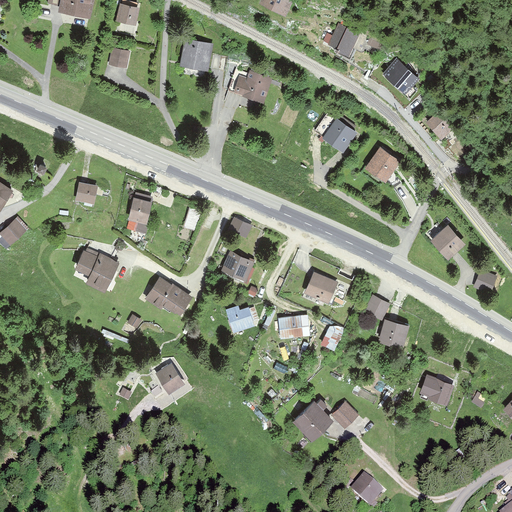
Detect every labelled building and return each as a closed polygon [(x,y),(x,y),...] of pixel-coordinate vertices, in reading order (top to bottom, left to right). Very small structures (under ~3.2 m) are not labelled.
[(63,0),(61,13),(89,18),(92,0),(63,0)] [(289,0),(267,0),(264,6),(281,15),(289,0)] [(136,9),(123,7),(120,24),(133,26),(136,9)] [(349,55),(358,35),(338,26),(329,46),(349,55)] [(208,49),(190,45),(185,65),(204,69),(208,49)] [(128,53),(115,50),(111,66),(124,69),(128,53)] [(395,64),(383,79),(404,96),(416,81),(395,64)] [(248,97),(263,102),(270,80),(252,75),(250,81),(242,79),(238,91),(249,94),(248,97)] [(316,132),(343,150),(354,134),(328,115),(316,132)] [(439,116),(430,125),(443,139),(452,130),(439,116)] [(382,153),(369,171),(384,182),(397,165),(382,153)] [(72,199),(90,204),(95,186),(76,182),(72,199)] [(0,205),(10,191),(0,184),(0,205)] [(127,217),(146,222),(152,199),(132,194),(127,217)] [(197,228),(203,207),(191,204),(186,225),(197,228)] [(0,230),(0,243),(5,250),(25,232),(13,219),(0,230)] [(250,226),(235,219),(230,229),(245,236),(250,226)] [(434,244),(448,259),(463,246),(448,230),(434,244)] [(88,283),(104,290),(116,265),(84,251),(76,267),(92,274),(88,283)] [(224,272),(244,281),(252,263),(232,254),(224,272)] [(306,291),(328,300),(336,281),(314,272),(306,291)] [(478,287),(490,292),(495,277),(483,273),(478,287)] [(162,301),(178,312),(189,296),(172,285),(171,287),(158,279),(147,297),(160,305),(162,301)] [(372,298),(365,314),(383,320),(391,306),(372,298)] [(237,308),(228,311),(235,331),(253,325),(248,309),(239,312),(237,308)] [(133,316),(129,323),(137,327),(141,321),(133,316)] [(283,338),(309,334),(307,316),(280,320),(283,338)] [(378,341),(403,347),(408,327),(383,320),(378,341)] [(337,347),(346,328),(332,321),(323,341),(337,347)] [(163,393),(180,382),(168,364),(152,374),(163,393)] [(427,375),(420,394),(448,405),(456,385),(427,375)] [(295,419),(312,437),(330,419),(321,409),(325,405),(320,399),(316,403),(314,401),(295,419)] [(334,415),(345,427),(357,415),(346,403),(334,415)] [(364,476),(352,489),(368,504),(381,490),(364,476)] [(511,511),(511,503),(499,511),(511,511)]
